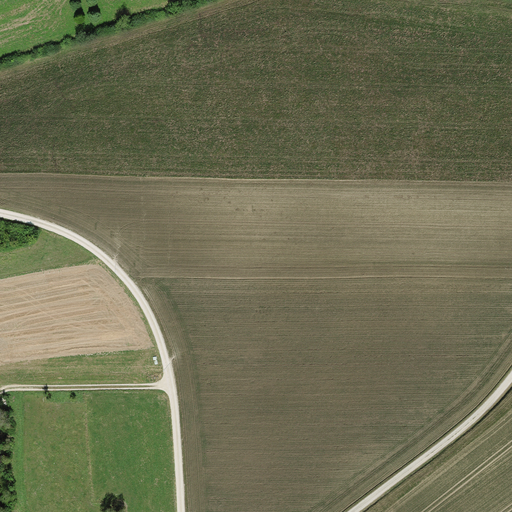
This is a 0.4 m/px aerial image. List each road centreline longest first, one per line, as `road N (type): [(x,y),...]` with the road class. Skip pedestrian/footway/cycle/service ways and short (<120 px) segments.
road 1 (track): [(182,511),(176,421),(157,329),(125,277),(80,242),(0,214)]
road 2 (track): [(511,377),(472,423),(355,511)]
road 3 (track): [(0,393),(170,389)]
